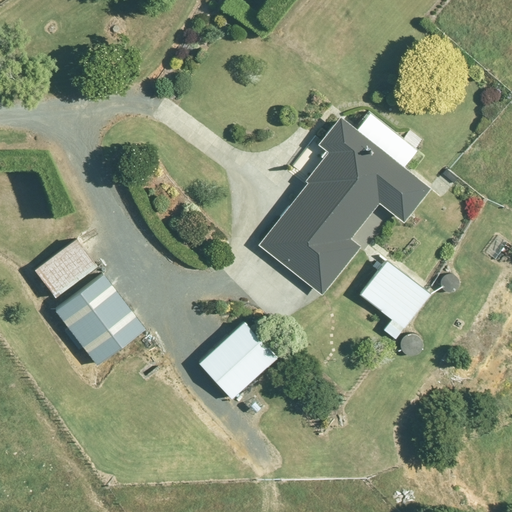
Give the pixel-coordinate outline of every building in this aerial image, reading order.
[(356,131),(402,169),(418,149),(370,112),(356,131)] [(402,169),(356,131),(340,119),(322,143),(334,151),(261,246),(324,294),(361,247),(351,240),(380,202),(405,222),(429,189),(402,169)] [(100,264),(79,237),(37,269),(58,296),(100,264)] [(433,292),(391,257),(361,293),(392,319),(384,328),(396,338),(433,292)] [(146,328),(113,284),(65,319),(98,363),(146,328)] [(277,358),(246,322),(201,362),(232,397),(277,358)]
